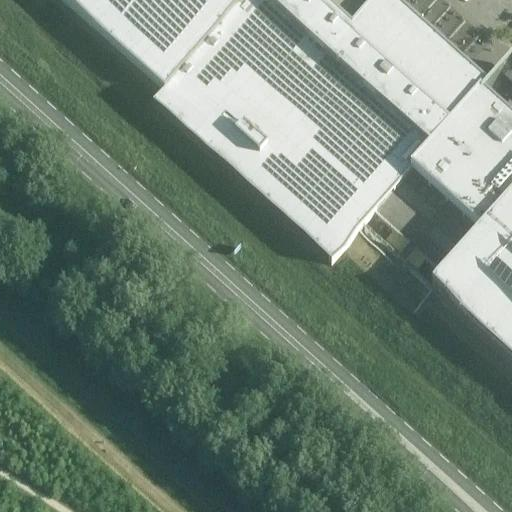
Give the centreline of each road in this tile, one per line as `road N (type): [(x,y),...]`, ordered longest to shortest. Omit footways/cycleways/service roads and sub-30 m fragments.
road 1 (secondary): [(334,381),(0,80)]
road 2 (secondary): [(497,511),(379,407),(334,381)]
road 3 (secondary): [(334,381),(464,511)]
